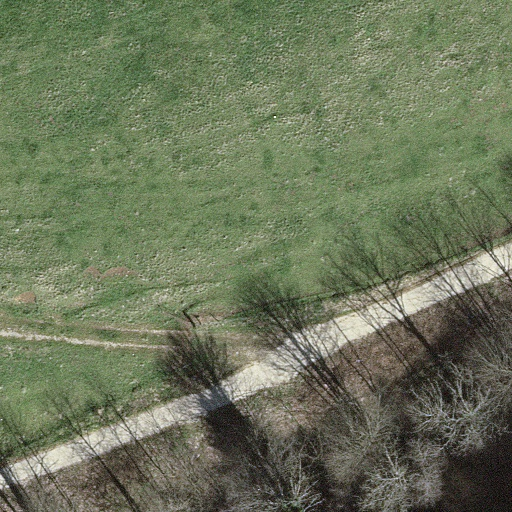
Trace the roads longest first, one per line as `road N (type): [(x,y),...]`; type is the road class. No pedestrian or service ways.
road 1 (track): [(0,491),(336,350),(511,264)]
road 2 (track): [(0,311),(336,350)]
